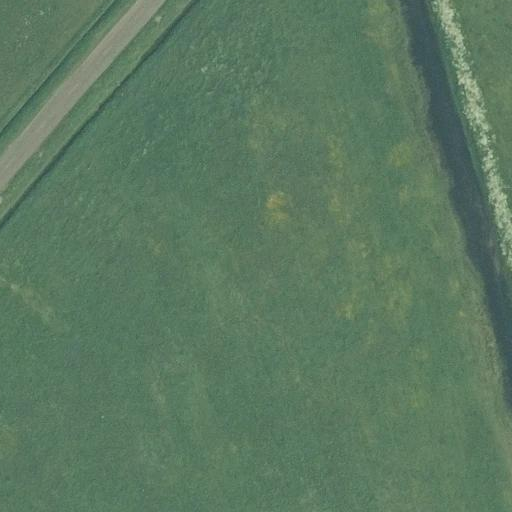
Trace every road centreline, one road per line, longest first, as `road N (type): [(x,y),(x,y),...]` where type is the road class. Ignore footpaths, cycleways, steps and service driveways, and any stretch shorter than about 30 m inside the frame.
road 1 (track): [(511,249),(439,0)]
road 2 (tertiary): [(0,179),(154,0)]
